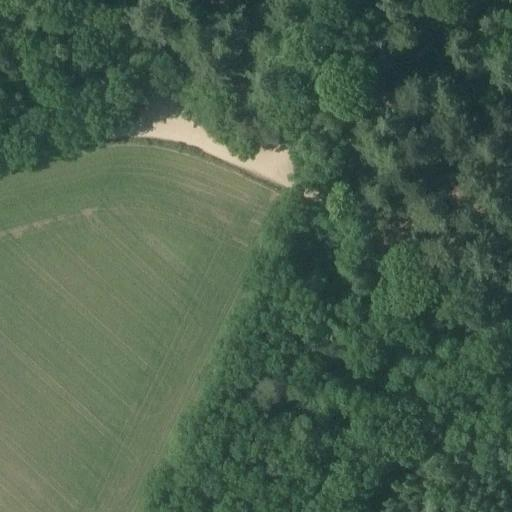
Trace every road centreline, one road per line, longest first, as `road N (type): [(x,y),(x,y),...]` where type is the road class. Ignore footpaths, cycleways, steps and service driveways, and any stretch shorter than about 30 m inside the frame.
road 1 (track): [(279,181),(428,276),(511,384)]
road 2 (track): [(279,181),(382,0)]
road 3 (track): [(0,162),(146,123),(167,108)]
road 4 (track): [(167,108),(53,0)]
road 5 (track): [(167,108),(201,140),(279,181)]
